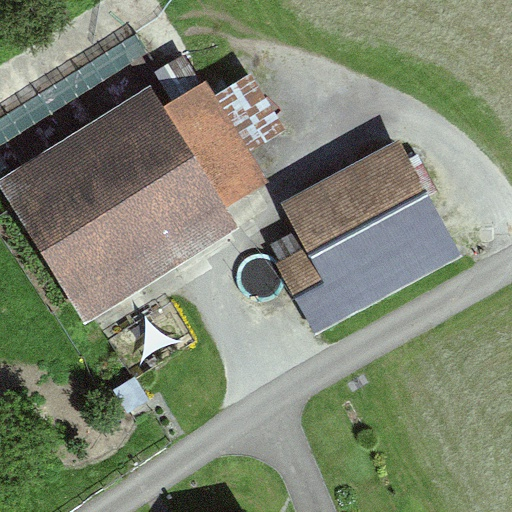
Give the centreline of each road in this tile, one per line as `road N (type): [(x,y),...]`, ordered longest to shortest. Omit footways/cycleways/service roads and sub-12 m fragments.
road 1 (track): [(188,38),(245,50),(384,102),(462,165),(511,229)]
road 2 (track): [(511,269),(269,405)]
road 3 (track): [(269,405),(113,511)]
road 4 (track): [(269,405),(211,285)]
road 5 (track): [(323,511),(269,405)]
